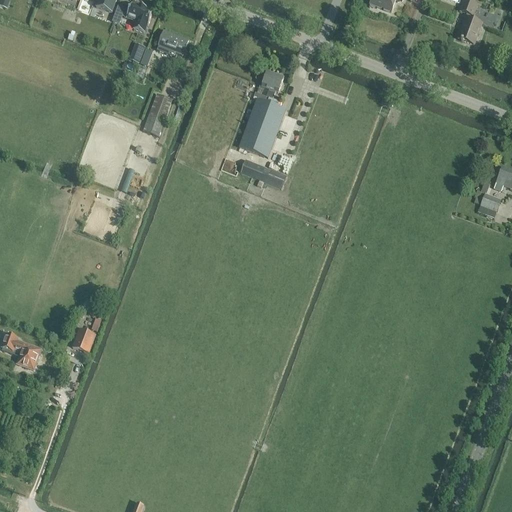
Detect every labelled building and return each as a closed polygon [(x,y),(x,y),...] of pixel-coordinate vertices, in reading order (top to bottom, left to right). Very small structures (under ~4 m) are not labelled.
[(10,1),(6,0),(1,0),(0,3),(0,7),(7,10),(10,1)] [(99,0),(96,8),(112,14),(117,0),(99,0)] [(372,0),(370,6),(376,8),(377,8),(378,6),(391,12),(395,0),(372,0)] [(477,6),(463,1),(459,13),(466,15),(462,27),(463,28),(459,40),(474,46),(482,25),(470,21),(472,17),(473,18),(477,6)] [(125,10),(119,7),(113,23),(119,25),(122,17),(127,19),(127,20),(137,23),(134,31),(144,34),(147,27),(148,27),(153,13),(146,11),(146,9),(140,7),(139,8),(132,5),(129,12),(125,10)] [(72,29),(71,36),(78,37),(79,30),(72,29)] [(156,46),(154,51),(174,58),(176,54),(183,57),(188,42),(164,33),(158,47),(156,46)] [(147,67),(152,54),(146,52),(141,65),(147,67)] [(130,55),(128,61),(138,65),(141,58),(130,55)] [(147,69),(140,67),(136,78),(143,80),(147,69)] [(267,72),(261,88),(268,90),(265,98),(269,99),(271,100),(274,92),(277,93),(283,78),(267,72)] [(157,96),(143,132),(158,138),(172,102),(157,96)] [(269,99),(268,103),(274,105),(273,106),(281,109),(282,104),(271,100),(269,99)] [(252,101),(234,148),(262,159),(280,112),(252,101)] [(246,162),(241,175),(260,182),(265,169),(246,162)] [(511,171),(502,168),(494,189),(501,192),(503,186),(511,189),(511,171)] [(287,178),(272,172),(267,185),(282,191),(287,178)] [(501,202),(485,196),(478,213),(494,219),(501,202)] [(79,330),(72,349),(88,355),(95,337),(79,330)] [(40,351),(16,342),(17,340),(6,335),(1,348),(12,352),(13,349),(21,353),(16,365),(33,371),(40,351)]
